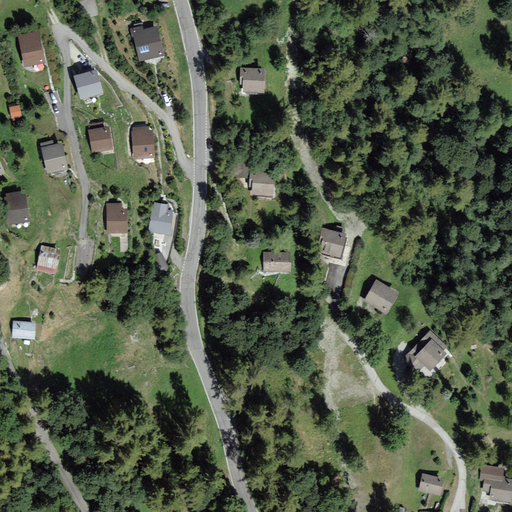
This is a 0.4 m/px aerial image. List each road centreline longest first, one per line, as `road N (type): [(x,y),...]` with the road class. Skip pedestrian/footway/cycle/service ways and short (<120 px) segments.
road 1 (unclassified): [(249,511),(187,309),(200,122),(180,0)]
road 2 (track): [(80,270),(88,205),(69,120),(67,53)]
road 3 (residential): [(88,511),(0,341)]
